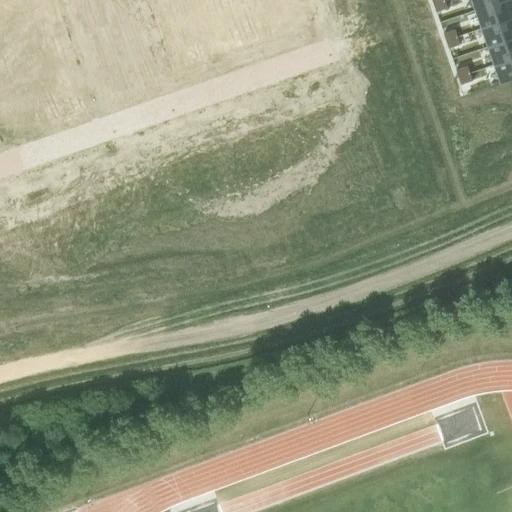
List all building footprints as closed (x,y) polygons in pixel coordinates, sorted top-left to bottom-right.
[(472,0),(476,11),(507,0),(472,0)] [(511,0),(507,0),(476,11),(482,29),(511,18),(511,0)] [(444,1),(433,5),(435,13),(447,9),(444,1)] [(511,18),(482,29),(488,47),(511,38),(511,18)] [(454,30),(443,34),(445,41),(457,37),(454,30)] [(457,37),(445,41),(448,49),(459,45),(457,37)] [(511,38),(488,47),(495,65),(511,59),(511,38)] [(511,59),(495,65),(501,84),(511,80),(511,59)] [(467,66),(455,70),(458,78),(469,74),(467,66)] [(469,74),(458,78),(460,85),(472,81),(469,74)]
